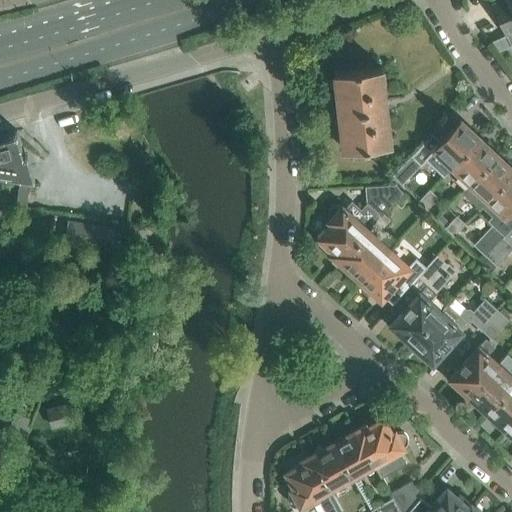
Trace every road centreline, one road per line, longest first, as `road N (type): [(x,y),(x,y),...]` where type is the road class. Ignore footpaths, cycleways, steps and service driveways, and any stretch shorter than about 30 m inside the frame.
road 1 (residential): [(0,114),(264,33)]
road 2 (primary): [(0,80),(254,0)]
road 3 (residential): [(278,293),(282,154),(264,33)]
road 4 (residential): [(511,487),(364,358)]
road 5 (primary): [(161,0),(0,47)]
road 6 (residential): [(511,107),(468,54),(441,0)]
road 7 (residential): [(260,411),(284,413),(316,400),(364,358)]
